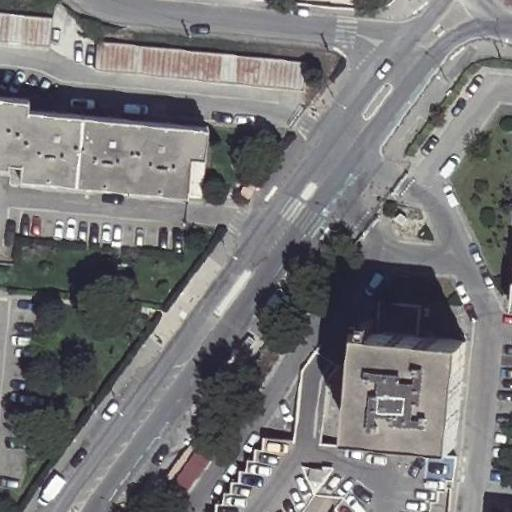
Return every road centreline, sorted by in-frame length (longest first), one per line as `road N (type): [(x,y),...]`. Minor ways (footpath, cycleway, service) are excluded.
road 1 (tertiary): [(395,52),(249,240),(60,511)]
road 2 (tertiary): [(103,511),(206,358),(422,72)]
road 3 (residential): [(83,0),(345,32),(395,52)]
